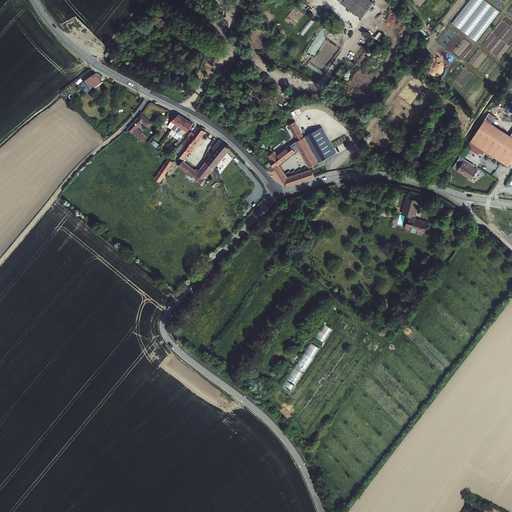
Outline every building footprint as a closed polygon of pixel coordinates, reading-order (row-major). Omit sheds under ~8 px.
[(373,3),(369,0),(344,0),(342,3),(362,18),(373,3)] [(487,0),(469,0),(453,22),(478,41),(501,10),(487,0)] [(97,88),(108,80),(103,72),(93,78),(91,79),(92,82),(97,88)] [(489,112),(485,119),(491,123),(496,116),(489,112)] [(151,123),(152,122),(143,114),(139,119),(143,123),(147,127),(151,123)] [(182,117),(178,115),(170,122),(166,128),(170,132),(173,129),(177,125),(182,117)] [(185,119),(182,117),(177,125),(173,129),(170,132),(169,133),(174,138),(175,137),(177,134),(182,129),(187,120),(185,119)] [(290,122),(296,132),(302,129),(296,119),(290,122)] [(489,153),(508,165),(511,159),(511,136),(491,123),(485,119),(470,142),(489,153)] [(193,124),(187,120),(182,129),(177,134),(175,137),(181,142),(183,139),(184,135),(188,132),(193,124)] [(147,138),(138,130),(141,126),(136,122),(135,123),(129,130),(143,142),(147,138)] [(208,130),(202,125),(200,128),(195,134),(192,132),(175,153),(183,160),(205,133),(208,130)] [(299,138),(297,139),(311,165),(315,162),(319,160),(311,145),(305,135),(302,129),(296,132),(299,138)] [(316,142),(311,145),(319,160),(328,156),(335,152),(327,137),(316,142)] [(198,172),(184,161),(180,167),(201,184),(230,150),(219,141),(212,149),(215,152),(198,172)] [(297,149),(292,142),(277,153),(274,149),(270,153),(273,157),(271,158),(276,166),(281,164),(280,162),(297,149)] [(489,153),(470,142),(467,146),(478,153),(479,151),(483,153),(484,152),(488,155),(489,153)] [(453,167),(458,170),(464,160),(474,167),(475,165),(460,156),(453,167)] [(173,163),(169,159),(169,160),(159,172),(164,176),(168,170),(173,163)] [(474,167),(464,160),(458,170),(472,179),(478,169),(474,167)] [(283,168),(279,170),(281,173),(288,184),(315,175),(314,172),(313,169),(288,175),(283,168)] [(164,176),(159,172),(154,179),(160,182),(164,176)] [(424,203),(419,201),(412,200),(405,227),(412,229),(411,232),(415,233),(416,230),(425,232),(427,221),(419,219),(424,203)] [(333,315),(338,308),(333,304),(328,311),(333,315)] [(283,385),(293,391),(333,328),(323,321),(283,385)]
